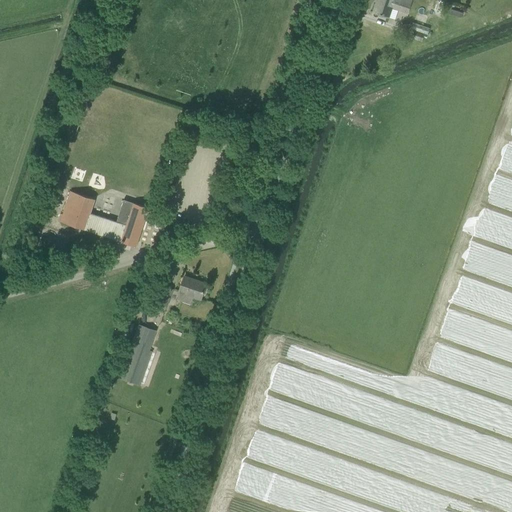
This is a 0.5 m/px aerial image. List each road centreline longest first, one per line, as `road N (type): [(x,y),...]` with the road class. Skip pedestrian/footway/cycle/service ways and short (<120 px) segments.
road 1 (tertiary): [(165,511),(257,241)]
road 2 (tertiary): [(257,241),(339,0)]
